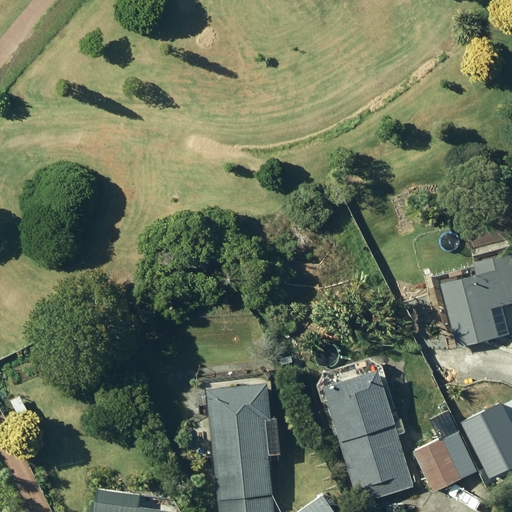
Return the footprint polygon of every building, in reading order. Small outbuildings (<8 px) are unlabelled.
[(437,285),(452,348),(494,338),(487,308),(511,302),(511,258),(511,254),(470,263),(473,277),(437,285)] [(347,441),(362,498),(418,482),(386,360),(331,374),(343,422),(335,425),(340,443),(347,441)] [(215,378),(224,511),(278,511),(272,413),(278,413),(274,373),(215,378)] [(461,413),(465,424),(476,419),(471,408),(461,413)] [(419,444),(436,486),(466,473),(448,431),(419,444)] [(293,471),(295,494),(311,492),(308,470),(293,471)] [(180,511),(182,504),(145,499),(148,485),(102,478),(96,511),(180,511)] [(295,511),(343,511),(329,490),(295,511)]
